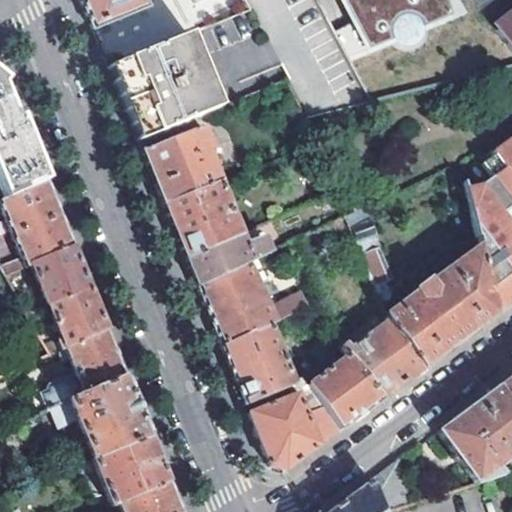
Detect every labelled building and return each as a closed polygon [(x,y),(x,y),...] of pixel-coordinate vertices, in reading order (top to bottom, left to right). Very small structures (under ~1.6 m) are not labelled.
[(147,10),(142,0),(77,0),(91,33),(147,10)] [(366,105),(368,105),(313,0),(241,0),(285,83),(305,120),(366,105)] [(342,0),(367,48),(449,16),(444,0),(342,0)] [(511,17),(492,32),(511,60),(511,17)] [(189,36),(105,69),(135,144),(174,128),(218,110),(189,36)] [(0,191),(4,202),(45,182),(19,117),(16,118),(14,113),(6,93),(3,86),(0,83),(0,191)] [(305,120),(285,83),(268,90),(301,153),(319,146),(305,120)] [(439,87),(423,91),(430,116),(446,112),(439,87)] [(368,105),(366,105),(373,131),(402,124),(395,98),(368,105)] [(158,200),(162,209),(218,186),(204,154),(210,151),(201,130),(179,139),(174,128),(135,144),(158,200)] [(463,187),(478,250),(495,318),(511,305),(511,242),(495,220),(507,211),(505,209),(511,203),(511,137),(484,159),(486,162),(476,170),(486,183),(474,191),(463,187)] [(344,191),(319,146),(301,153),(299,154),(323,200),(344,191)] [(30,267),(72,249),(45,182),(4,202),(0,204),(0,209),(21,261),(1,270),(5,279),(30,268),(30,267)] [(162,209),(183,262),(240,237),(218,186),(162,209)] [(365,224),(349,232),(373,291),(392,282),(380,250),(376,252),(371,238),(374,237),(368,223),(365,224)] [(240,237),(183,262),(194,289),(245,265),(269,254),(262,240),(244,248),(240,237)] [(46,307),(88,288),(72,249),(30,267),(30,268),(44,302),(39,304),(42,310),(46,307)] [(415,297),(384,319),(385,323),(421,372),(459,344),(495,318),(478,250),(429,286),(427,284),(413,294),(415,297)] [(301,294),(267,309),(245,265),(194,289),(218,349),(270,325),(303,310),(307,308),(301,294)] [(62,350),(105,331),(88,288),(46,307),(60,339),(55,342),(59,351),(62,350)] [(337,344),(320,302),(307,308),(303,310),(324,362),(342,351),(337,344)] [(421,372),(385,323),(348,350),(341,341),(337,344),(342,351),(348,359),(380,402),(387,397),(421,372)] [(218,349),(242,407),(285,390),(294,386),(270,325),(218,349)] [(124,377),(105,331),(62,350),(74,376),(67,379),(66,377),(60,377),(45,384),(43,387),(44,389),(37,393),(44,411),(49,409),(124,377)] [(348,359),(306,388),(338,433),(345,428),(380,402),(348,359)] [(511,376),(505,382),(494,389),(511,411),(511,376)] [(124,377),(49,409),(56,428),(74,421),(90,460),(149,437),(124,377)] [(284,473),(338,433),(306,388),(301,380),(294,386),(285,390),(288,397),(245,416),(267,469),(284,473)] [(511,411),(494,389),(465,411),(436,433),(475,486),(491,480),(502,476),(498,470),(508,463),(506,459),(511,454),(511,411)] [(118,504),(167,483),(149,437),(90,460),(75,467),(80,478),(95,471),(110,508),(118,504)] [(369,482),(380,511),(393,511),(399,510),(416,505),(397,461),(369,482)] [(380,511),(369,482),(328,511),(380,511)] [(120,511),(178,511),(167,483),(118,504),(120,511)]
